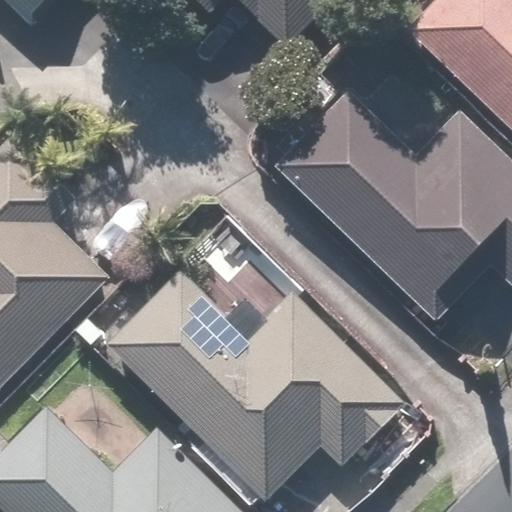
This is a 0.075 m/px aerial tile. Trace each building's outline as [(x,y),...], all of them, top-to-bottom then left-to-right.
[(7,0),(35,28),(64,0),(7,0)] [(251,0),(262,9),(246,27),(289,66),(349,0),(251,0)] [(511,0),(434,0),(406,26),(511,124),(511,0)] [(357,85),(281,162),(443,323),(472,294),(460,282),(496,245),(511,261),(511,155),(469,113),(427,155),(408,137),(427,118),(407,98),(388,117),(357,85)] [(0,153),(0,392),(114,277),(66,230),(90,205),(19,135),(0,153)] [(214,455),(219,451),(267,503),(329,447),(350,471),(413,413),(303,293),(277,316),(256,294),(230,318),(178,262),(101,332),(214,455)] [(0,504),(7,511),(252,511),(168,422),(142,447),(110,412),(85,435),(56,404),(16,442),(4,430),(0,433),(0,504)]
